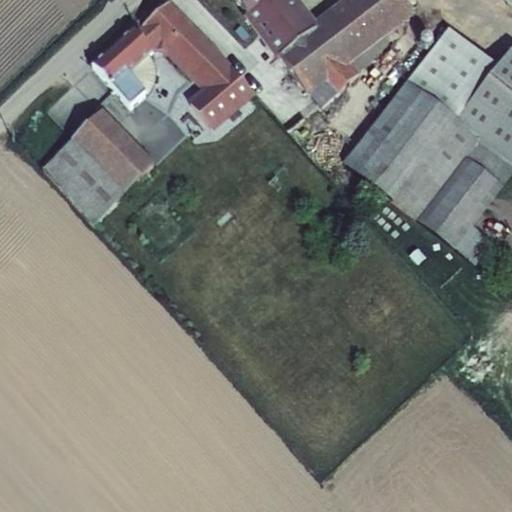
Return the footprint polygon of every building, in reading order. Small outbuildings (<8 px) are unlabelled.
[(168,22),(189,48),(212,76),(221,68),(233,82),(175,129),(195,154),(230,126),(223,118),(261,87),(192,3),(168,22)] [(168,22),(154,34),(168,52),(175,60),(189,48),(168,22)] [(154,34),(150,29),(109,64),(143,104),(154,95),(139,77),(168,52),(154,34)] [(268,33),(263,37),(268,43),(273,38),(268,33)] [(277,42),(269,48),(275,55),(283,50),(277,42)] [(291,52),(283,58),(290,66),(297,61),(291,52)] [(511,66),(473,117),(511,148),(511,66)] [(305,70),(297,76),(303,84),(311,79),(305,70)] [(338,82),(322,95),(337,114),(353,101),(338,82)] [(511,205),(511,148),(473,117),(429,84),(369,165),(477,253),(511,205)] [(115,112),(59,166),(112,221),(168,167),(115,112)]
